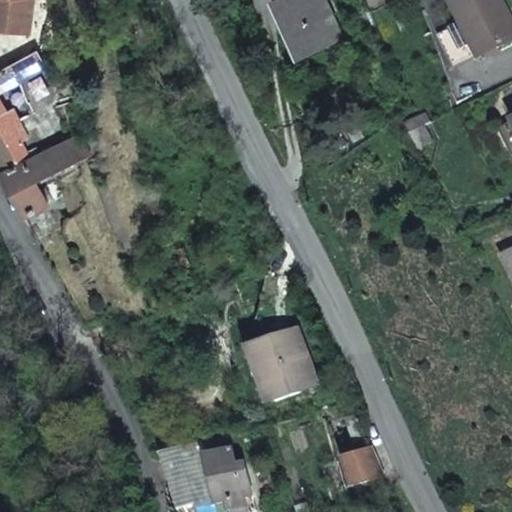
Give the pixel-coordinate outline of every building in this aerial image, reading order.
[(34,0),(0,0),(0,28),(30,32),(34,0)] [(328,0),(289,0),(281,5),(311,57),(349,36),(328,0)] [(511,0),(465,0),(476,20),(493,50),(511,40),(511,0)] [(459,29),(475,60),(493,50),(476,20),(459,29)] [(0,90),(43,66),(35,52),(0,70),(0,162),(3,169),(31,156),(21,137),(29,132),(14,107),(8,109),(0,95),(0,90)] [(55,65),(46,70),(62,97),(71,91),(55,65)] [(52,146),(65,140),(59,128),(48,136),(52,146)] [(52,146),(31,156),(3,169),(27,214),(51,202),(40,179),(93,154),(82,132),(65,140),(52,146)] [(304,332),(255,346),(261,369),(267,367),(277,400),(319,388),(304,332)] [(176,446),(157,451),(170,507),(187,503),(178,457),(176,446)] [(227,446),(201,452),(211,498),(219,495),(222,502),(239,498),(227,446)] [(387,479),(379,450),(345,460),(353,489),(387,479)] [(201,452),(178,457),(187,503),(211,498),(201,452)]
